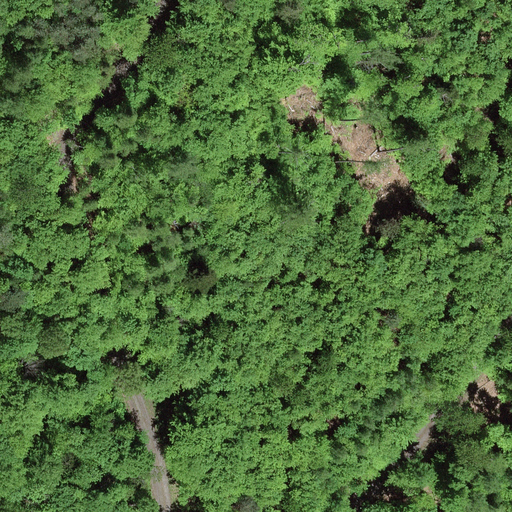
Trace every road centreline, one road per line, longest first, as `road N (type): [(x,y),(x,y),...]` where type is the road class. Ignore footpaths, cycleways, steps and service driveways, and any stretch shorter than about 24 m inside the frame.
road 1 (track): [(164,0),(73,128),(66,195),(142,402),(164,511)]
road 2 (track): [(511,325),(445,420),(356,511)]
